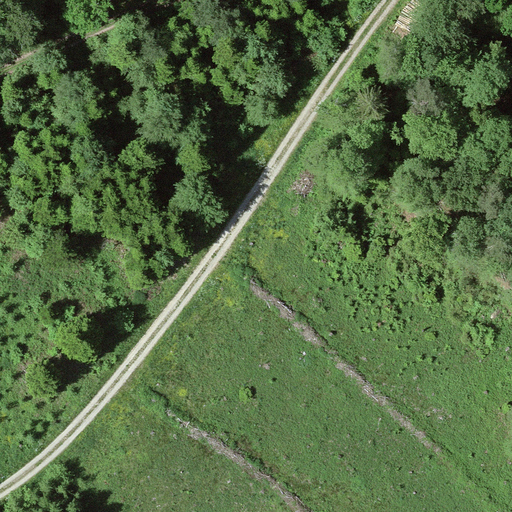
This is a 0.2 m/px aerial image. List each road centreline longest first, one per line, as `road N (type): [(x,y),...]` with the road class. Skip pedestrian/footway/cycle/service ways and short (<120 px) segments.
road 1 (track): [(0,493),(97,409),(393,0)]
road 2 (track): [(0,68),(172,0)]
